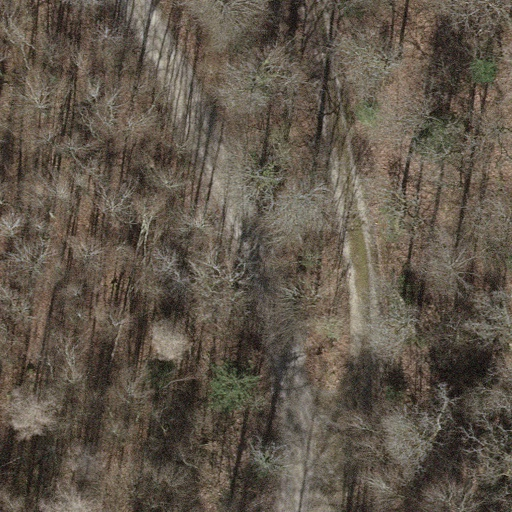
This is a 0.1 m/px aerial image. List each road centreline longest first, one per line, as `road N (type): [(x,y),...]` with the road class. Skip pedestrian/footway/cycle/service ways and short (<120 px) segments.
road 1 (track): [(308,511),(293,375),(201,122),(129,0)]
road 2 (track): [(309,507),(350,412),(371,305),(313,0)]
